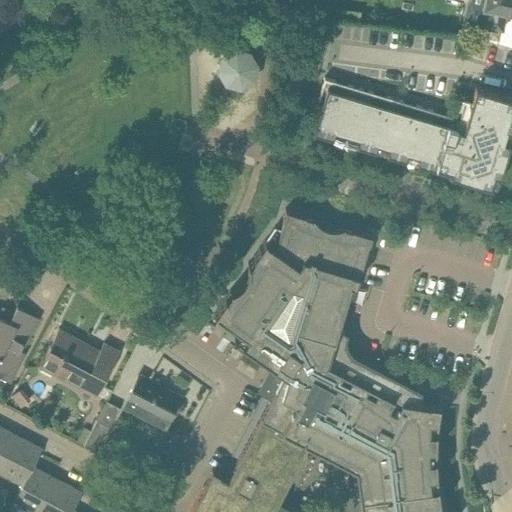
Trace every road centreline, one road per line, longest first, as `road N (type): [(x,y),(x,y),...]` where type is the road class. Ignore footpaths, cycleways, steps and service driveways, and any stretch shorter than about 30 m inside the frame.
road 1 (residential): [(161,511),(234,385),(52,262),(0,238)]
road 2 (tertiary): [(511,502),(488,466),(485,439),(511,326)]
